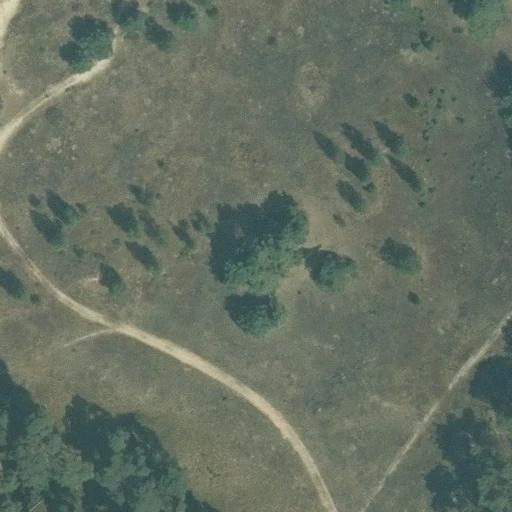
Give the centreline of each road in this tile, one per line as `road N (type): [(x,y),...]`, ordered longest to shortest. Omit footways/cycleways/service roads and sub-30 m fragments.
road 1 (track): [(335,511),(281,423),(164,346),(79,311),(27,268),(0,222)]
road 2 (track): [(0,151),(41,101),(90,69),(129,0)]
